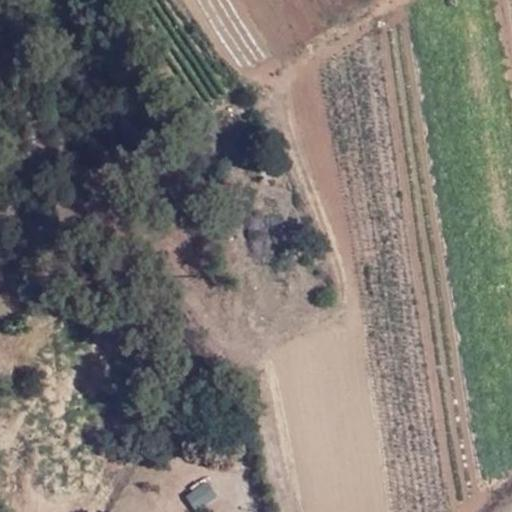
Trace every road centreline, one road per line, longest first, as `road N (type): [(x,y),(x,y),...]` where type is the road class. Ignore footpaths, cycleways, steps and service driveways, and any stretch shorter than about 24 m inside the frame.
road 1 (track): [(287,511),(265,405),(263,349),(335,334),(345,319),(346,289),(281,82),(386,0)]
road 2 (track): [(260,362),(127,239),(0,210)]
